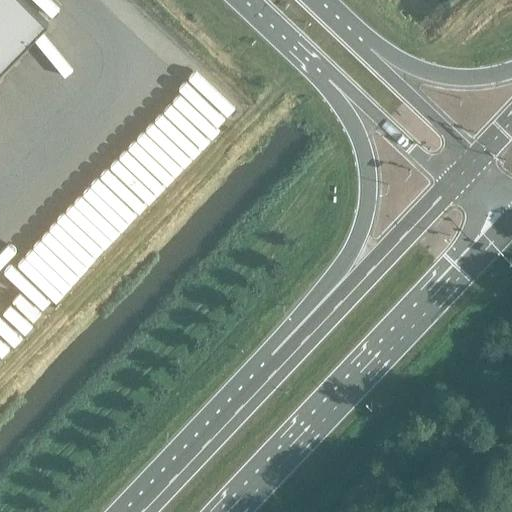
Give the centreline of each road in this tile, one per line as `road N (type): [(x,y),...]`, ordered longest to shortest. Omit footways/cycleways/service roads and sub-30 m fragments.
road 1 (trunk): [(235,511),(506,228)]
road 2 (trunk): [(336,85),(365,155),(368,199),(356,240),(270,377)]
road 3 (trunk): [(451,186),(270,377)]
road 4 (trunk): [(270,377),(142,511)]
road 5 (tertiary): [(475,161),(368,49)]
road 6 (tertiary): [(336,85),(451,186)]
road 7 (trunk): [(511,70),(455,77),(368,49)]
